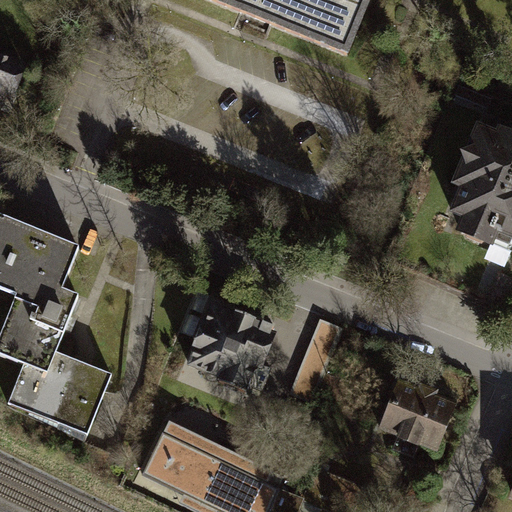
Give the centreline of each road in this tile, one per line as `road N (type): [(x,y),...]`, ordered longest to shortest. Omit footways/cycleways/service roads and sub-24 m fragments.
road 1 (residential): [(0,169),(511,376)]
road 2 (unknown): [(142,226),(131,381),(126,396),(107,404)]
road 3 (residential): [(461,511),(511,393)]
